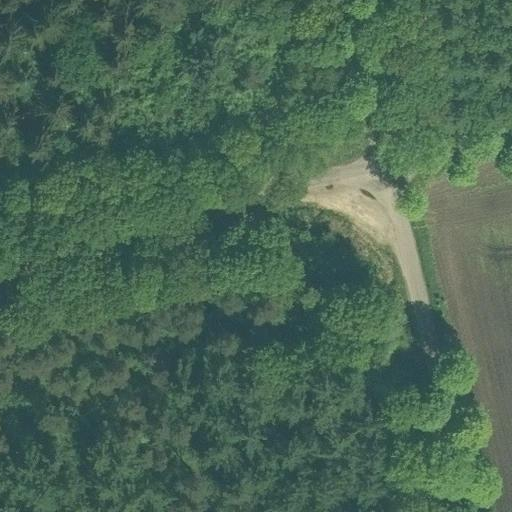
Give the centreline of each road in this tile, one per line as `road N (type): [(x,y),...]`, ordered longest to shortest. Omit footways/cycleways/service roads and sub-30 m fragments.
road 1 (residential): [(383,169),(0,245)]
road 2 (unclassified): [(383,169),(474,511)]
road 3 (unclassified): [(352,0),(383,169)]
road 4 (residential): [(511,136),(383,169)]
